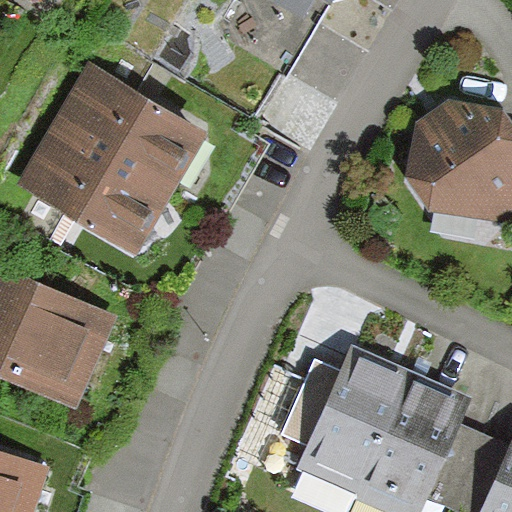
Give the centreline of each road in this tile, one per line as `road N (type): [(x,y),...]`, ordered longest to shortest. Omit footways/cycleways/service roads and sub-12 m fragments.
road 1 (residential): [(173,511),(289,248)]
road 2 (residential): [(289,248),(426,0)]
road 3 (residential): [(289,248),(511,351)]
